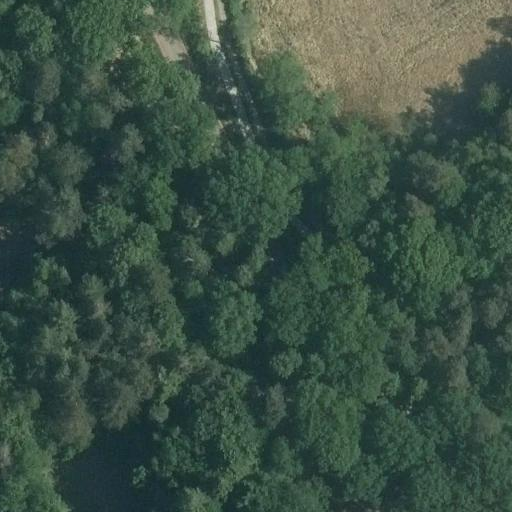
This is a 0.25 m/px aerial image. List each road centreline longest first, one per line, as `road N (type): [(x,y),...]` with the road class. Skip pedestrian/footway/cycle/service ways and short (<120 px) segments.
road 1 (tertiary): [(396,511),(151,0)]
road 2 (track): [(511,413),(410,412),(351,423),(243,511)]
